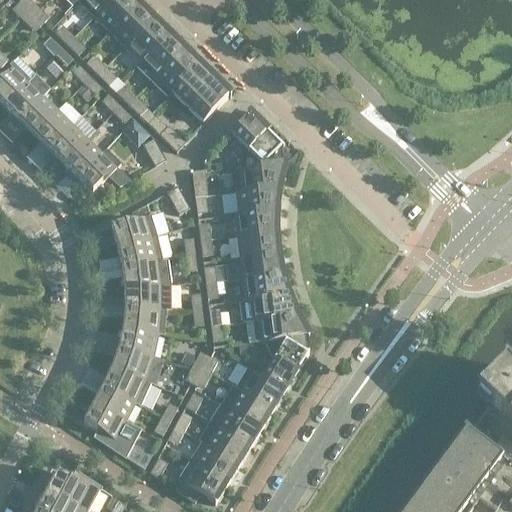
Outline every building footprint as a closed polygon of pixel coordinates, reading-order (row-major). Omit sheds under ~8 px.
[(94,20),(113,0),(83,0),(79,5),(94,20)] [(110,35),(137,7),(129,0),(113,0),(94,20),(110,35)] [(30,17),(37,10),(28,2),(22,9),(30,17)] [(125,50),(152,22),(137,7),(110,35),(125,50)] [(15,15),(24,24),(30,17),(22,9),(15,15)] [(37,10),(30,17),(39,25),(45,19),(37,10)] [(30,17),(24,24),(32,32),(39,25),(30,17)] [(141,65),(168,38),(152,22),(125,50),(141,65)] [(66,48),(73,41),(65,33),(58,40),(66,48)] [(152,84),(183,53),(168,38),(141,65),(136,69),(152,84)] [(82,50),(73,41),(66,48),(75,57),(82,50)] [(55,59),(62,52),(53,44),(46,50),(55,59)] [(62,52),(55,59),(63,67),(70,60),(62,52)] [(167,100),(171,95),(198,68),(183,53),(152,84),(167,100)] [(10,67),(13,70),(0,83),(0,106),(4,110),(36,78),(17,60),(10,67)] [(97,78),(104,72),(96,63),(89,70),(97,78)] [(230,101),(231,100),(198,68),(171,95),(203,126),(229,99),(230,101)] [(84,87),(91,80),(82,72),(75,79),(84,87)] [(112,80),(104,72),(97,78),(106,87),(112,80)] [(50,92),(36,78),(4,110),(19,125),(43,100),(50,92)] [(91,80),(84,87),(92,96),(99,89),(91,80)] [(128,109),(135,102),(126,93),(120,100),(128,109)] [(33,139),(58,114),(43,100),(19,125),(33,139)] [(113,116),(120,109),(111,101),(105,108),(113,116)] [(143,110),(135,102),(128,109),(137,117),(143,110)] [(120,109),(113,116),(122,124),(128,117),(120,109)] [(72,128),(58,114),(33,139),(48,153),(72,128)] [(236,133),(231,137),(263,168),(263,170),(264,171),(286,168),(287,166),(286,165),(285,167),(283,168),(279,151),(281,151),(283,152),(284,151),(259,128),(264,123),(254,114),(250,118),(249,117),(248,118),(249,119),(236,133)] [(148,127),(159,139),(167,131),(155,119),(148,127)] [(72,128),(48,153),(63,167),(87,142),(72,128)] [(159,139),(177,156),(186,147),(168,129),(167,131),(159,139)] [(77,182),(102,157),(87,142),(63,167),(77,182)] [(155,170),(158,169),(166,164),(154,142),(143,148),(155,170)] [(106,152),(102,157),(77,182),(92,196),(121,167),(106,152)] [(281,191),(286,168),(264,171),(263,170),(240,173),(242,194),(242,195),(281,191)] [(192,175),(195,201),(208,199),(205,174),(192,175)] [(190,212),(178,190),(166,196),(178,218),(190,212)] [(242,195),(242,194),(236,195),(239,216),(239,218),(277,213),(278,206),(281,191),(242,195)] [(194,201),(196,213),(205,212),(204,200),(194,201)] [(277,224),(277,213),(239,218),(239,216),(235,217),(237,240),(276,235),(277,224)] [(151,218),(110,231),(113,242),(116,252),(157,239),(151,218)] [(200,244),(209,243),(208,231),(198,232),(200,244)] [(237,240),(240,261),(278,256),(277,245),(276,235),(237,240)] [(157,239),(116,252),(119,262),(121,272),(164,264),(157,239)] [(211,255),(209,243),(200,244),(201,256),(211,255)] [(184,248),(186,259),(195,258),(194,247),(184,248)] [(243,282),(282,278),(278,256),(240,261),(243,282)] [(195,258),(186,259),(187,271),(197,270),(195,258)] [(124,292),(171,288),(168,263),(164,264),(121,272),(123,282),(124,292)] [(205,287),(215,286),(213,274),(204,275),(205,287)] [(284,285),(282,278),(243,282),(245,303),(245,304),(288,299),(286,292),(284,285)] [(216,298),(215,286),(205,287),(207,299),(216,298)] [(167,314),(171,314),(171,288),(124,292),(125,302),(124,312),(167,314)] [(288,299),(245,304),(245,303),(239,304),(242,326),(247,325),(297,319),(293,312),(291,305),(288,299)] [(191,303),(193,315),(202,314),(201,302),(191,303)] [(167,314),(124,312),(123,323),(122,332),(159,338),(164,339),(167,314)] [(202,314),(193,315),(194,327),(204,325),(202,314)] [(210,330),(220,329),(219,317),(209,318),(210,330)] [(249,348),(265,346),(265,345),(308,340),(297,319),(247,325),(249,348)] [(221,341),(220,329),(210,330),(212,342),(221,341)] [(118,352),(154,362),(159,338),(122,332),(120,342),(118,352)] [(265,346),(273,364),(263,381),(253,374),(252,375),(285,396),(309,357),(308,356),(307,357),(305,341),(307,341),(308,342),(309,342),(308,340),(265,345),(265,346)] [(250,359),(249,348),(239,348),(239,359),(250,359)] [(115,362),(112,371),(151,387),(155,389),(163,364),(154,362),(118,352),(115,362)] [(186,355),(180,366),(190,371),(196,360),(186,355)] [(193,369),(202,373),(207,363),(199,358),(193,369)] [(207,363),(202,373),(210,378),(216,367),(207,363)] [(477,395),(488,405),(511,428),(511,374),(505,367),(477,395)] [(188,379),(196,384),(202,373),(193,369),(188,379)] [(112,371),(108,381),(103,390),(135,407),(140,410),(151,387),(112,371)] [(247,371),(235,390),(241,394),(273,414),(285,396),(252,375),(253,374),(247,371)] [(202,373),(196,384),(205,388),(210,378),(202,373)] [(273,414),(241,394),(232,389),(221,407),(262,432),(273,414)] [(93,408),(125,425),(135,407),(103,390),(98,399),(93,408)] [(191,400),(185,410),(194,415),(200,404),(191,400)] [(221,407),(209,425),(251,451),(262,432),(221,407)] [(84,426),(83,427),(99,435),(96,441),(124,459),(138,432),(125,425),(93,408),(89,417),(84,426)] [(162,421),(170,426),(176,415),(167,411),(162,421)] [(175,430),(183,435),(189,424),(180,420),(175,430)] [(170,426),(162,421),(156,432),(165,436),(170,426)] [(251,451),(209,425),(198,443),(239,469),(251,451)] [(183,435),(175,430),(169,440),(178,445),(183,435)] [(408,511),(511,511),(511,466),(510,465),(511,462),(511,461),(500,452),(497,456),(466,433),(408,511)] [(201,445),(190,464),(228,488),(239,469),(198,443),(201,445)] [(136,467),(144,473),(152,458),(144,454),(136,467)] [(158,462),(150,476),(159,482),(167,467),(158,462)] [(178,483),(183,486),(178,495),(193,505),(199,496),(215,506),(214,507),(215,508),(228,488),(190,464),(178,483)] [(90,511),(101,492),(92,486),(75,475),(75,476),(76,477),(73,483),(57,475),(47,494),(80,511),(90,511)] [(80,511),(47,494),(37,511),(80,511)] [(123,511),(126,509),(117,503),(112,511),(123,511)]
